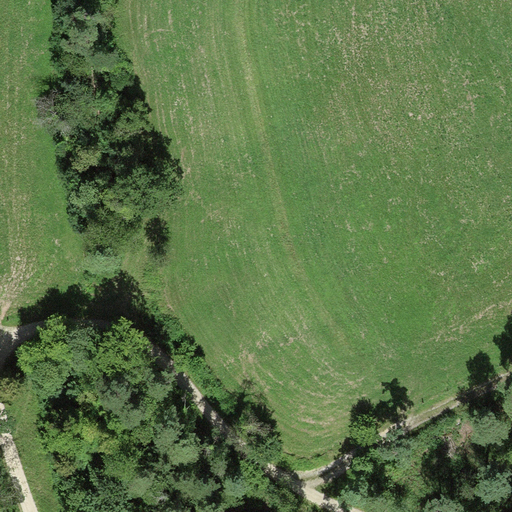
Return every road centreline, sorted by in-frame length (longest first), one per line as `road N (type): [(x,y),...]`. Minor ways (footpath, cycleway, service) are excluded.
road 1 (track): [(0,334),(90,323),(117,328),(285,484),(352,511)]
road 2 (track): [(285,484),(511,377)]
